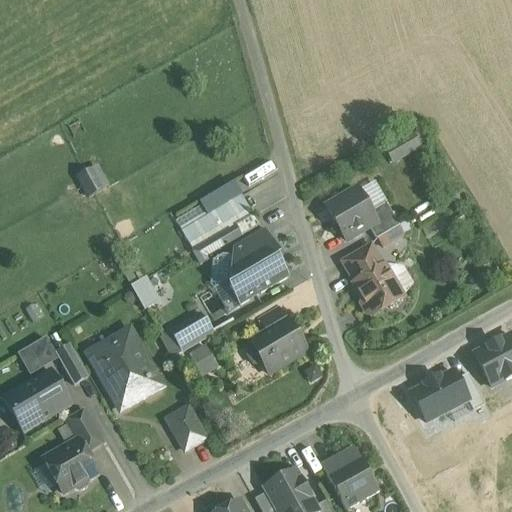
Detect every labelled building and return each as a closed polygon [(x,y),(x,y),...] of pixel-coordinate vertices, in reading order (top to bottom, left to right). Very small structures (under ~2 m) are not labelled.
[(413,138),(385,154),(392,166),(420,150),(413,138)] [(95,172),(103,192),(110,189),(102,169),(95,172)] [(91,201),(103,195),(92,173),(80,179),(91,201)] [(190,250),(256,218),(241,188),(175,219),(190,250)] [(358,195),(326,214),(345,245),(368,232),(376,227),(371,217),(358,195)] [(376,227),(368,232),(375,245),(399,231),(386,208),(371,217),(376,227)] [(236,231),(218,241),(223,250),(241,240),(236,231)] [(375,245),(381,255),(405,241),(399,231),(375,245)] [(264,235),(233,254),(232,262),(223,261),(213,266),(211,290),(214,294),(230,284),(230,285),(234,285),(237,289),(229,294),(239,311),(287,282),(276,262),(279,260),(264,235)] [(370,252),(343,268),(354,287),(381,271),(370,252)] [(354,287),(353,288),(363,305),(362,310),(367,319),(371,320),(372,321),(402,303),(383,270),(381,271),(354,287)] [(279,312),(257,325),(266,339),(288,326),(279,312)] [(200,319),(170,337),(182,357),(214,339),(206,326),(205,327),(200,319)] [(266,339),(250,349),(253,353),(249,356),(247,361),(252,369),(258,370),(261,368),(268,380),(306,357),(288,326),(266,339)] [(129,337),(89,360),(121,416),(143,403),(138,394),(139,391),(146,387),(147,388),(151,385),(150,385),(155,382),(129,337)] [(207,380),(222,370),(208,348),(193,358),(207,380)] [(88,382),(70,351),(56,359),(74,390),(88,382)] [(51,376),(2,404),(23,439),(71,410),(51,376)] [(187,414),(167,426),(185,457),(205,445),(187,414)] [(103,448),(85,417),(67,427),(78,446),(85,458),(103,448)] [(85,458),(78,446),(44,466),(63,499),(73,493),(79,494),(85,490),(87,485),(97,479),(85,458)] [(353,452),(320,471),(343,511),(353,511),(379,498),(353,452)] [(299,487),(294,477),(265,493),(267,498),(275,511),(313,511),(308,503),(310,502),(301,486),(299,487)] [(275,511),(267,498),(254,505),(257,511),(275,511)]
